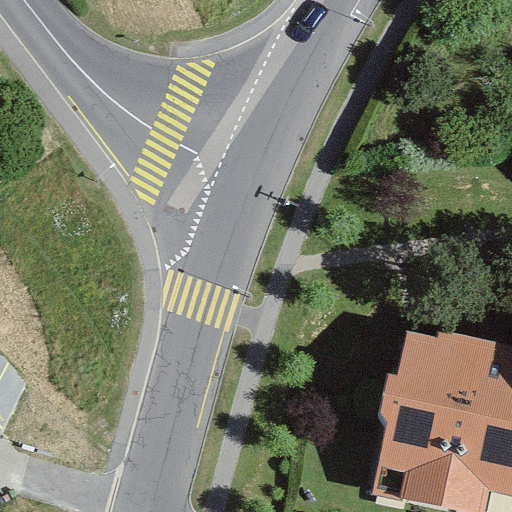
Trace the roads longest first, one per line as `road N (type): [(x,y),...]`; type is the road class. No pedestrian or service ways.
road 1 (residential): [(139,511),(252,179)]
road 2 (residential): [(252,179),(109,97),(22,0)]
road 3 (residential): [(252,179),(340,0)]
